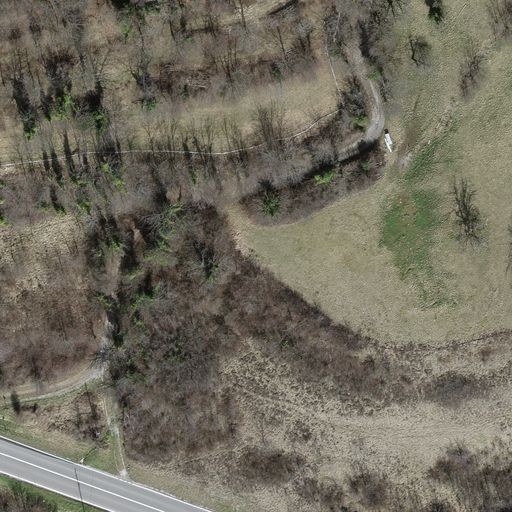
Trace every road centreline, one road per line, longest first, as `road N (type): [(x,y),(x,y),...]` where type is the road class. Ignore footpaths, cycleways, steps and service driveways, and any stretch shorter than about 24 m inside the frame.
road 1 (track): [(365,0),(388,110),(378,134),(316,173),(194,194),(144,221),(119,270),(111,382),(128,497)]
road 2 (secondary): [(166,511),(0,452)]
